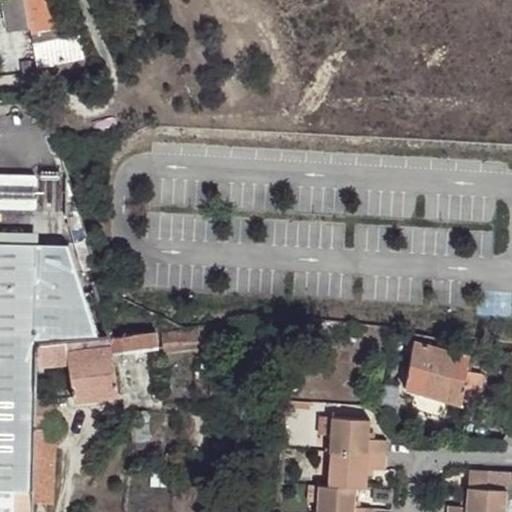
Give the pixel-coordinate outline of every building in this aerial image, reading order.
[(29,0),(2,0),(8,33),(35,30),(29,0)] [(55,0),(29,0),(35,30),(36,31),(37,35),(61,31),(55,0)] [(63,42),(61,31),(37,35),(42,63),(44,69),(77,62),(73,41),(63,42)] [(73,41),(77,62),(83,61),(80,39),(73,41)] [(42,63),(28,65),(29,77),(44,74),(44,69),(42,63)] [(84,130),(62,136),(63,139),(69,158),(71,170),(78,193),(104,186),(97,161),(93,162),(84,130)] [(40,175),(0,173),(0,203),(39,204),(40,175)] [(92,237),(79,241),(88,270),(101,267),(92,237)] [(41,347),(59,345),(69,345),(73,345),(104,342),(72,242),(0,240),(0,511),(12,511),(13,489),(36,489),(38,429),(38,422),(38,416),(38,410),(38,403),(38,367),(41,347)] [(253,324),(225,327),(227,344),(255,342),(253,324)] [(227,344),(225,327),(210,329),(212,345),(227,344)] [(212,345),(210,329),(196,330),(197,347),(212,345)] [(180,332),(182,349),(197,347),(196,330),(192,331),(180,332)] [(166,334),(168,350),(182,349),(180,332),(166,334)] [(438,346),(440,338),(421,334),(419,342),(438,346)] [(163,352),(161,335),(131,337),(123,338),(116,340),(117,355),(140,354),(163,352)] [(71,364),(75,402),(120,399),(117,355),(116,340),(104,342),(73,345),(69,345),(71,364)] [(471,355),(438,346),(419,342),(416,341),(405,388),(420,392),(452,400),(461,402),(463,397),(468,372),(471,355)] [(64,365),(71,364),(69,345),(59,345),(41,347),(38,367),(64,365)] [(235,399),(234,358),(226,358),(224,373),(225,399),(235,399)] [(67,402),(64,365),(38,367),(38,403),(55,403),(67,402)] [(468,372),(463,397),(478,400),(483,376),(468,372)] [(452,400),(420,392),(415,414),(447,422),(452,400)] [(313,406),(280,404),(279,413),(313,414),(313,406)] [(160,427),(162,431),(170,429),(171,427),(170,423),(166,421),(161,422),(160,427)] [(336,438),(337,421),(325,421),(323,438),(336,438)] [(334,488),(359,490),(369,491),(371,471),(388,472),(390,443),(374,441),(376,426),(337,421),(336,438),(335,454),(337,454),(336,471),(334,488)] [(53,507),(54,430),(38,429),(36,489),(36,507),(53,507)] [(170,429),(162,431),(153,434),(156,448),(174,443),(170,429)] [(296,469),(297,451),(288,450),(287,468),(296,469)] [(491,485),(492,469),(472,468),(472,484),(491,485)] [(511,470),(492,469),(491,485),(511,487),(511,470)] [(320,486),(323,487),(334,488),(336,471),(322,470),(320,486)] [(511,511),(511,487),(491,485),(472,484),(469,504),(452,503),(451,511),(511,511)] [(321,507),(320,511),(375,511),(376,511),(358,509),(359,490),(334,488),(323,487),(322,491),(321,507)] [(311,506),(321,507),(322,491),(312,489),(311,506)]
